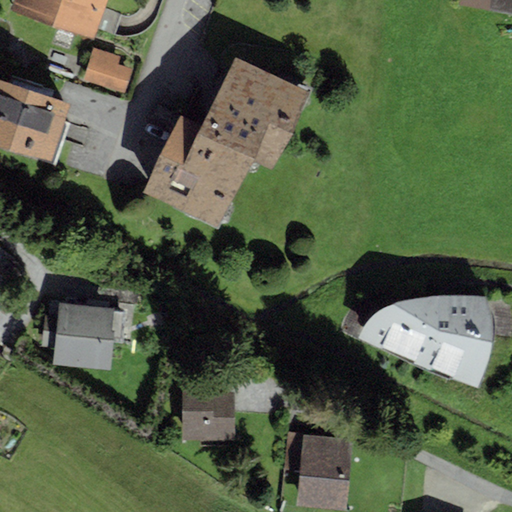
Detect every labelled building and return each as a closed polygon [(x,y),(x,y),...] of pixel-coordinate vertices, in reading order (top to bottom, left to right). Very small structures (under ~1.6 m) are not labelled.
[(17,0),(97,25),(104,0),(17,0)] [(511,0),(458,0),(458,5),(511,13),(511,0)] [(93,48),(82,80),(123,94),(132,69),(117,64),(119,57),(93,48)] [(309,92),(236,56),(202,126),(180,116),(142,192),(218,230),(253,158),(272,167),(309,92)] [(71,103),(0,79),(0,144),(51,161),(71,103)] [(137,292),(105,289),(104,301),(136,303),(137,292)] [(364,325),(358,338),(405,361),(445,378),(472,387),(476,387),(479,384),(484,372),(489,357),(492,343),(492,322),(490,307),(486,295),(437,296),(413,298),(397,301),(383,308),(373,315),(364,325)] [(114,308),(58,303),(57,317),(45,316),(43,346),(54,347),(52,365),(109,370),(111,341),(122,342),(125,311),(114,310),(114,308)] [(0,375),(9,362),(0,355),(0,375)] [(217,380),(181,381),(181,441),(234,440),(234,393),(217,393),(217,380)] [(354,437),(286,431),(283,468),(300,470),(297,507),(347,511),(354,437)]
